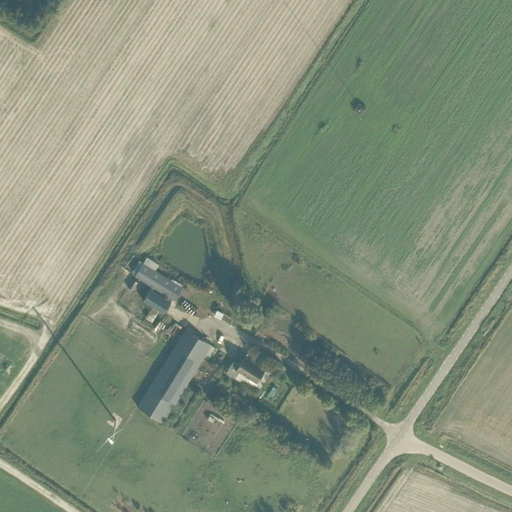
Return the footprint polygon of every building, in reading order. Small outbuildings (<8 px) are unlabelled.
[(155,270),(159,264),(147,257),(143,263),(155,270)] [(169,296),(173,299),(174,300),(182,287),(155,270),(143,263),(136,275),(169,296)] [(133,290),(138,282),(133,279),(128,287),(133,290)] [(167,299),(151,289),(143,301),(164,314),(173,299),(169,296),(167,299)] [(138,406),(163,422),(211,345),(194,334),(187,330),(186,329),(138,406)] [(227,373),(235,378),(239,372),(256,383),(265,369),(245,356),(240,364),(234,360),(227,373)]
